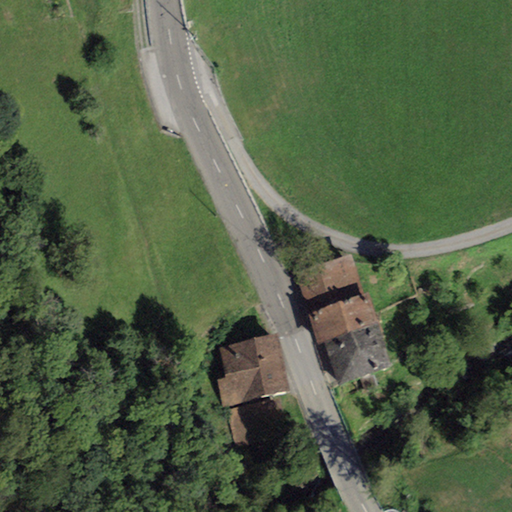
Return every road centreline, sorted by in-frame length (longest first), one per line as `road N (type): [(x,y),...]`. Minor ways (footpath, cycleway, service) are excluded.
road 1 (tertiary): [(366,511),(322,422),(263,262),(180,89),(165,0)]
road 2 (track): [(174,64),(196,75),(267,196),(309,227),(376,250),(412,252),(511,223)]
